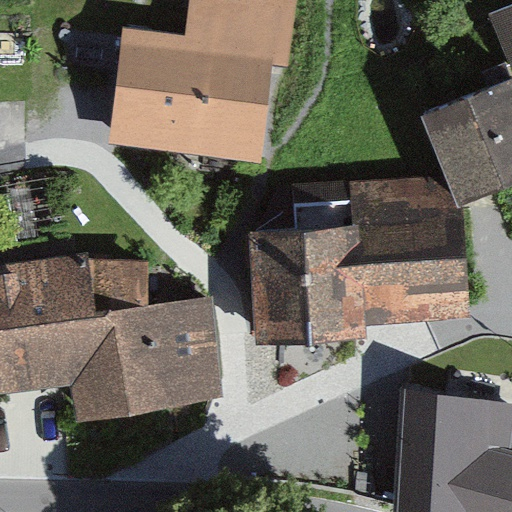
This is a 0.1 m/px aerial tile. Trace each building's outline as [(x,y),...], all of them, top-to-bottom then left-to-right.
[(162,141),(259,154),(273,58),(288,61),(296,0),(210,0),(204,49),(175,45),(162,141)] [(511,8),(495,16),(511,56),(511,8)] [(112,32),(64,27),(54,123),(101,128),(112,32)] [(511,79),(509,73),(428,112),(473,204),(511,184),(511,79)] [(349,312),(472,307),(467,199),(345,203),(349,312)] [(262,222),(266,334),(350,331),(349,312),(345,203),(306,205),(307,220),(262,222)] [(69,251),(0,257),(0,384),(62,378),(65,408),(232,391),(222,294),(139,302),(135,262),(69,251)] [(511,511),(511,382),(400,377),(393,504),(423,511),(511,511)]
